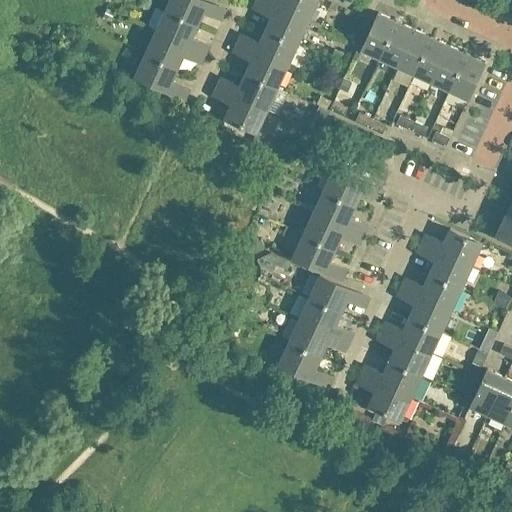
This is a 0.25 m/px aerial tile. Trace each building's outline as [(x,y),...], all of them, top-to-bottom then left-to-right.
[(225,10),(203,0),(169,0),(165,10),(196,25),(202,12),(221,20),(225,10)] [(256,0),(253,8),(271,16),(265,30),(297,44),(307,22),(258,0),(256,0)] [(317,0),(258,0),(307,22),(317,0)] [(106,8),(102,16),(110,20),(114,12),(106,8)] [(209,46),(191,37),(196,25),(165,10),(155,32),(205,55),(209,46)] [(396,21),(378,13),(361,50),(379,58),(383,49),(396,21)] [(379,58),(383,60),(397,66),(414,29),(396,21),(383,49),(379,58)] [(335,29),(332,37),(347,43),(354,44),(356,40),(361,41),(361,30),(353,27),(352,31),(350,28),(343,33),(335,29)] [(397,66),(414,74),(431,37),(414,29),(397,66)] [(297,44),(265,30),(259,42),(241,34),(237,43),(287,66),(297,44)] [(183,55),(201,64),(205,55),(155,32),(145,54),(177,68),(183,55)] [(414,74),(432,82),(449,46),(431,37),(414,74)] [(287,66),(237,43),(233,52),(251,60),(245,73),(277,88),(287,66)] [(449,90),(466,54),(449,46),(432,82),(449,90)] [(334,48),(329,59),(339,64),(344,53),(334,48)] [(177,68),(145,54),(135,76),(185,99),(189,89),(171,81),(177,68)] [(449,90),(468,99),(485,62),(466,54),(449,90)] [(239,86),(221,78),(217,86),(267,109),(277,88),(245,73),(239,86)] [(225,117),(257,132),(267,109),(217,86),(213,96),(231,104),(225,117)] [(320,95),(316,104),(329,110),(333,101),(320,95)] [(347,107),(333,101),(329,110),(343,116),(347,108),(347,107)] [(317,108),(312,118),(323,123),(327,114),(328,113),(317,108)] [(368,128),(371,118),(358,113),(354,122),(368,128)] [(412,131),(414,122),(401,115),(396,124),(412,131)] [(382,134),(386,125),(371,118),(368,128),(382,134)] [(424,137),(428,128),(414,122),(412,131),(424,137)] [(445,147),(450,138),(435,131),(431,141),(445,147)] [(273,140),(256,132),(250,145),(267,153),(269,149),(273,140)] [(361,192),(379,200),(383,191),(333,168),(323,190),(355,205),(361,192)] [(363,235),(367,226),(349,218),(355,205),(323,190),(313,212),(363,235)] [(363,235),(313,212),(303,234),(335,249),(341,236),(359,244),(363,235)] [(511,242),(511,219),(505,216),(496,235),(511,242)] [(481,244),(449,229),(443,242),(425,234),(420,243),(471,266),(481,244)] [(347,270),(329,262),(335,249),(303,234),(292,257),(342,280),(347,270)] [(471,266),(420,243),(416,252),(435,261),(429,273),(461,288),(471,266)] [(259,269),(271,274),(274,266),(285,271),(289,262),(269,253),(255,260),(259,269)] [(423,286),(405,278),(400,287),(450,310),(461,288),(429,273),(423,286)] [(347,299),(365,308),(369,298),(319,275),(309,297),(341,312),(347,299)] [(440,332),(450,310),(400,287),(396,296),(414,304),(408,317),(440,332)] [(498,291),(493,302),(505,308),(510,297),(498,291)] [(341,312),(309,297),(299,319),(349,342),(353,333),(335,325),(341,312)] [(349,342),(299,319),(290,315),(280,337),(289,341),(320,355),(326,343),(345,351),(349,342)] [(402,330),(384,322),(380,331),(430,354),(440,332),(408,317),(402,330)] [(376,340),(394,348),(389,361),(420,375),(430,354),(380,331),(376,340)] [(483,340),(479,348),(488,353),(492,344),(483,340)] [(328,387),(333,377),(314,369),(320,355),(289,341),(278,364),(328,387)] [(511,359),(511,348),(504,345),(500,353),(511,359)] [(477,350),(472,363),(480,367),(486,354),(477,350)] [(410,397),(420,375),(389,361),(383,372),(383,374),(365,365),(360,374),(410,397)] [(486,369),(469,406),(488,415),(504,378),(486,369)] [(385,413),(400,420),(410,397),(360,374),(356,383),(375,391),(368,405),(377,409),(383,412),(385,413)] [(468,378),(461,392),(469,395),(475,381),(468,378)] [(511,407),(511,381),(504,378),(488,415),(505,423),(511,407)] [(377,409),(373,419),(381,423),(385,413),(383,412),(377,409)]
